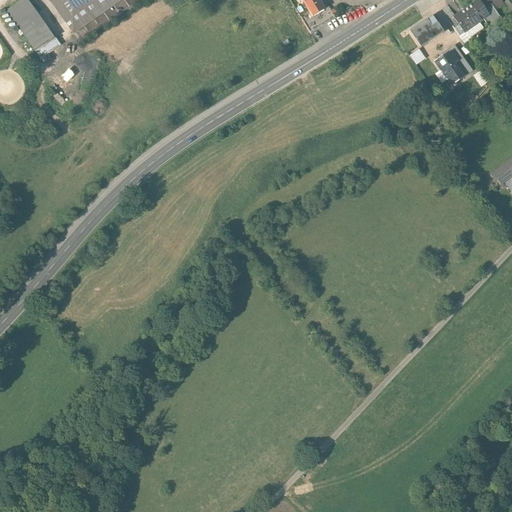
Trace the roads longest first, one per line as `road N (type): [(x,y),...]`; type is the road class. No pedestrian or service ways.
road 1 (secondary): [(406,0),(145,167),(0,326)]
road 2 (residential): [(511,248),(261,511)]
